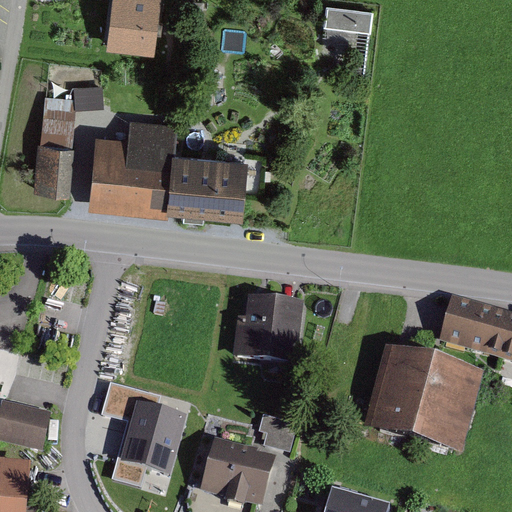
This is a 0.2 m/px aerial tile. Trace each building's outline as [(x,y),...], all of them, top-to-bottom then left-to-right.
[(328,6),(326,25),(370,31),(372,11),(328,6)] [(104,86),(76,87),(76,109),(104,108),(104,86)] [(74,98),(45,96),(38,191),(67,193),(74,98)] [(128,140),(97,138),(91,213),(174,220),(175,211),(238,216),(242,161),(203,158),(205,128),(129,123),(128,140)] [(511,317),(454,301),(442,345),(511,364),(511,317)] [(305,309),(242,303),(236,362),(299,368),(305,309)] [(482,379),(384,354),(363,435),(461,461),(482,379)] [(103,417),(134,425),(138,410),(158,415),(162,402),(112,387),(103,417)] [(53,418),(3,405),(1,412),(0,411),(0,443),(44,455),(53,418)] [(158,415),(138,410),(134,425),(122,466),(171,480),(187,423),(158,415)] [(298,426),(264,417),(259,433),(269,436),(265,448),(290,455),(298,426)] [(279,463),(217,445),(204,492),(228,499),(227,505),(246,511),(248,506),(265,511),(279,463)] [(0,511),(29,511),(33,468),(0,465),(0,511)] [(389,511),(391,509),(334,494),(329,511),(389,511)]
